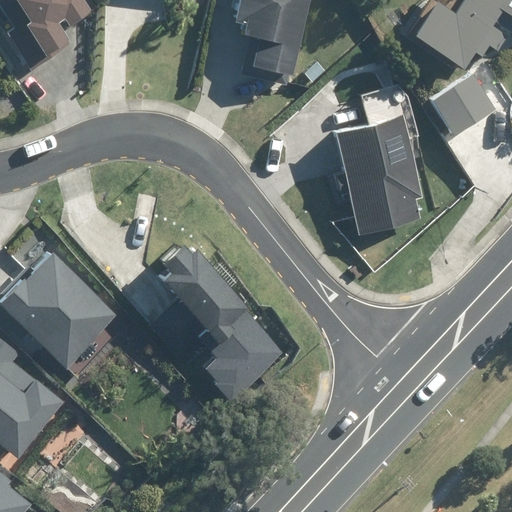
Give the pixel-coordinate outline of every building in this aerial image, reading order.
[(7,34),(31,69),(70,42),(57,23),(65,18),(70,26),(97,7),(92,0),(0,0),(0,2),(17,27),(7,34)] [(243,75),(287,86),(290,73),(293,73),(311,0),(240,0),(235,19),(248,23),(245,33),(253,35),(243,75)] [(511,0),(456,0),(452,7),(441,0),(433,0),(413,30),(461,62),(472,46),(479,51),(487,40),(495,45),(505,31),(489,20),(492,15),(511,28),(511,0)] [(470,69),(428,95),(450,131),(492,105),(470,69)] [(405,117),(336,133),(360,236),(421,222),(415,200),(424,198),(405,117)] [(215,383),(229,399),(283,352),(196,250),(191,254),(185,247),(166,264),(174,274),(165,282),(218,344),(210,350),(217,358),(205,369),(216,382),(215,383)] [(23,280),(0,303),(0,304),(67,370),(119,318),(54,253),(25,282),(23,280)] [(0,442),(18,457),(65,401),(15,360),(21,353),(0,335),(0,442)] [(84,434),(65,419),(38,454),(56,468),(84,434)] [(0,511),(25,511),(32,503),(9,486),(14,479),(0,468),(0,511)]
